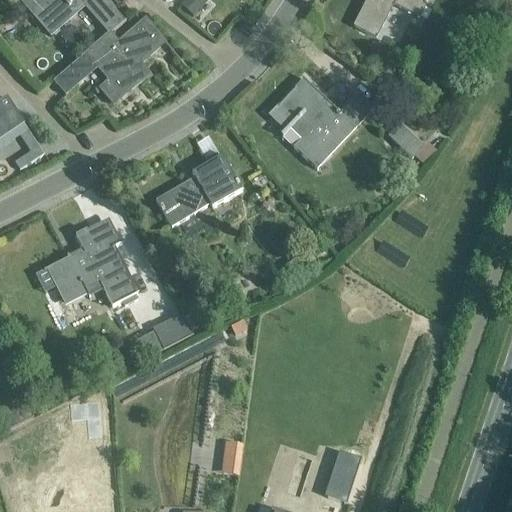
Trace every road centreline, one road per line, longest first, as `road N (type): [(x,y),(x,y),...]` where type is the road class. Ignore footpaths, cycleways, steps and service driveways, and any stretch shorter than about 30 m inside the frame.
road 1 (residential): [(91,166),(239,76)]
road 2 (residential): [(91,166),(0,66)]
road 3 (secondary): [(511,384),(468,511)]
